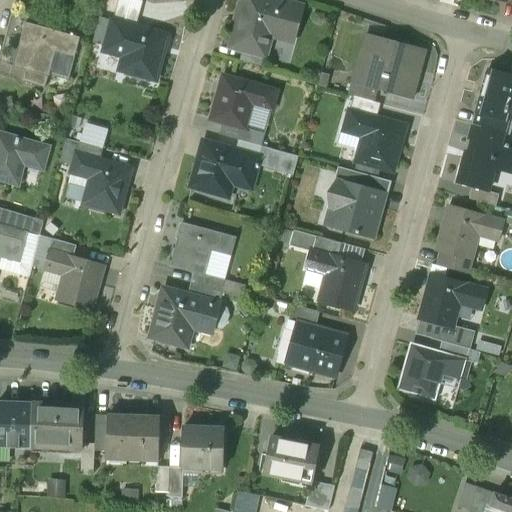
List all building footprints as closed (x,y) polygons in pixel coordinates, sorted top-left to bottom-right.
[(301,5),(281,0),(264,0),(262,8),(297,18),(301,5)] [(262,8),(239,2),(234,20),(238,21),(231,47),(243,50),(266,57),(267,55),(273,31),(292,36),(297,18),(262,8)] [(113,21),(100,18),(93,43),(106,46),(108,40),(113,21)] [(167,36),(113,21),(108,40),(127,45),(120,70),(155,79),(167,36)] [(80,38),(25,23),(13,66),(25,69),(48,76),(55,51),(74,56),(80,38)] [(400,45),(373,37),(360,84),(359,84),(376,89),(411,99),(423,54),(400,47),(400,45)] [(266,57),(243,50),(240,61),(264,67),(267,55),(266,57)] [(48,76),(25,69),(22,81),(45,87),(48,76)] [(511,75),(490,69),(483,96),(479,95),(475,112),(478,113),(502,120),(503,119),(508,98),(511,98),(511,75)] [(277,90),(223,75),(211,119),(222,122),(246,128),(252,103),(272,109),(277,90)] [(376,89),(359,84),(360,84),(353,82),(349,95),(373,101),(376,89)] [(404,126),(350,111),(345,129),(364,135),(357,160),(380,166),(392,169),(404,126)] [(502,120),(478,113),(474,125),(498,132),(503,133),(506,120),(503,119),(502,120)] [(246,128),(222,122),(219,134),(238,139),(242,140),(246,128)] [(474,125),(473,125),(470,136),(495,143),(498,132),(474,125)] [(246,128),(242,140),(262,145),(264,146),(267,134),(246,128)] [(16,139),(0,134),(0,180),(17,186),(24,161),(44,166),(49,147),(16,138),(16,139)] [(511,148),(495,143),(470,136),(470,138),(472,139),(466,158),(463,158),(456,182),(468,186),(487,191),(494,166),(511,171),(511,148)] [(80,143),(67,139),(60,162),(73,166),(77,154),(80,143)] [(238,139),(235,151),(259,157),(262,145),(242,140),(238,139)] [(235,151),(204,142),(192,186),(227,195),(234,170),(254,175),(259,157),(235,151)] [(103,149),(80,143),(77,154),(100,160),(103,149)] [(100,160),(77,154),(73,166),(71,172),(91,178),(88,189),(84,203),(118,212),(130,169),(100,160)] [(380,166),(357,160),(354,171),(377,177),(379,172),(380,166)] [(354,171),(340,167),(337,180),(341,181),(341,180),(382,191),(385,179),(377,177),(354,171)] [(91,178),(71,172),(68,184),(88,189),(91,178)] [(382,191),(341,180),(341,181),(328,226),(373,239),(379,219),(375,218),(382,191)] [(487,191),(468,186),(465,197),(495,205),(498,194),(487,191)] [(502,221),(448,206),(436,249),(442,251),(471,259),(478,234),(498,239),(502,221)] [(31,217),(0,209),(0,224),(26,232),(27,232),(31,217)] [(44,221),(31,217),(27,232),(40,236),(44,221)] [(236,237),(182,222),(170,265),(199,273),(199,272),(205,274),(211,250),(231,255),(236,237)] [(26,232),(0,224),(0,236),(23,243),(26,232)] [(315,235),(294,229),(289,245),(311,251),(315,235)] [(341,242),(315,235),(311,251),(337,257),(341,242)] [(0,236),(0,256),(18,262),(23,243),(0,236)] [(76,245),(53,239),(50,251),(73,257),(76,245)] [(367,250),(341,242),(337,257),(362,265),(367,250)] [(73,257),(50,251),(45,268),(65,274),(58,299),(92,308),(103,266),(73,257)] [(337,257),(311,251),(306,269),(326,274),(319,299),(353,308),(365,265),(362,265),(337,257)] [(471,259),(442,251),(438,265),(467,272),(471,259)] [(205,274),(199,272),(199,273),(196,285),(221,292),(225,279),(205,274)] [(486,290),(432,275),(416,334),(431,337),(436,321),(454,326),(454,325),(460,302),(481,308),(486,290)] [(196,285),(191,284),(187,296),(218,304),(221,292),(196,285)] [(187,296),(164,289),(152,335),(186,344),(193,318),(213,324),(218,304),(187,296)] [(320,312),(296,305),(293,316),(317,323),(320,312)] [(454,326),(436,321),(431,337),(444,341),(470,348),(475,331),(454,325),(454,326)] [(347,336),(298,322),(286,362),(335,375),(347,336)] [(470,348),(444,341),(440,352),(466,360),(477,363),(480,351),(470,348)] [(440,352),(412,344),(400,387),(435,397),(442,372),(460,377),(461,378),(463,371),(466,360),(440,352)] [(463,371),(461,378),(460,377),(457,387),(464,389),(470,385),(466,379),(468,373),(463,371)] [(32,403),(18,402),(18,401),(11,401),(11,402),(0,401),(0,446),(10,447),(17,447),(31,447),(32,403)] [(85,405),(32,403),(31,447),(82,449),(83,449),(84,442),(85,405)] [(108,415),(96,414),(95,443),(95,449),(107,450),(108,415)] [(160,416),(108,415),(107,450),(107,454),(107,459),(158,461),(158,456),(159,456),(160,416)] [(224,427),(183,426),(183,466),(223,467),(224,427)] [(320,446),(271,436),(264,471),(312,481),(313,481),(320,446)] [(95,443),(84,442),(83,449),(82,449),(81,471),(94,471),(95,449),(95,443)] [(427,480),(432,463),(391,451),(386,468),(427,480)] [(370,462),(360,501),(375,506),(380,487),(385,465),(370,462)] [(170,466),(156,466),(156,490),(170,490),(170,466)] [(183,466),(170,466),(170,490),(169,496),(183,496),(183,466)] [(313,481),(312,481),(307,505),(328,510),(335,486),(313,481)] [(456,504),(470,509),(477,486),(463,482),(456,504)] [(494,492),(477,486),(470,509),(480,511),(482,511),(486,502),(490,504),(494,492)] [(380,487),(375,506),(391,511),(396,491),(380,487)] [(255,511),(259,494),(238,490),(233,511),(232,511),(255,511)] [(511,497),(494,492),(490,504),(508,510),(511,511),(511,497)]
